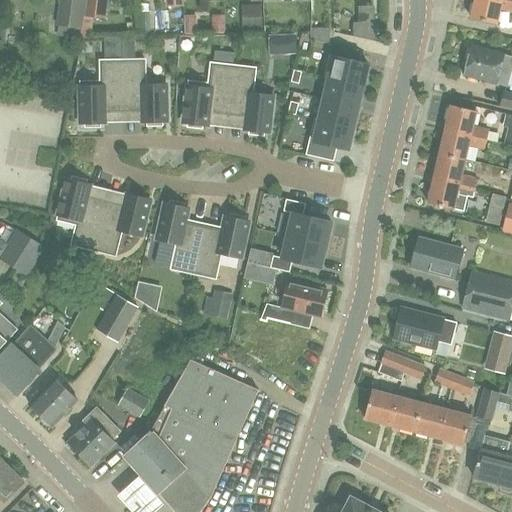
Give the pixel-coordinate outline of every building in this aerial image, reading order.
[(62,0),(59,26),(81,28),(84,0),(62,0)] [(107,0),(89,0),(87,17),(105,19),(107,0)] [(511,12),(511,2),(502,0),(475,0),(471,19),(498,25),(501,10),(511,12)] [(246,7),(247,31),(262,30),(261,7),(246,7)] [(230,33),(229,13),(215,14),(217,35),(230,33)] [(186,33),(196,33),(196,17),(186,17),(186,33)] [(376,41),(375,25),(359,25),(355,25),(355,37),(376,41)] [(311,39),(330,43),(330,27),(311,27),(311,39)] [(269,39),(270,52),(297,51),(297,37),(269,39)] [(339,45),(337,57),(357,62),(359,50),(339,45)] [(511,70),(511,57),(473,47),(465,77),(507,88),(511,70)] [(101,82),(81,82),(82,123),(86,123),(86,127),(101,127),(101,123),(105,123),(104,111),(124,110),(123,60),(123,50),(106,51),(106,61),(100,61),(101,82)] [(324,77),(363,87),(369,65),(357,62),(337,57),(330,55),(324,77)] [(145,60),(123,60),(124,110),(144,110),(144,122),(148,122),(148,126),(163,126),(163,122),(166,122),(166,85),(146,86),(145,60)] [(189,81),(184,122),(188,123),(188,127),(202,129),(203,125),(207,125),(208,113),(228,115),(234,66),(220,64),(214,63),(211,63),(209,84),(189,81)] [(234,66),(228,115),(247,118),(246,130),(250,130),(249,134),(264,136),(264,132),(268,133),(273,96),(253,94),(256,68),(234,66)] [(299,84),(302,72),(294,70),(291,82),(299,84)] [(363,87),(324,77),(324,78),(329,79),(324,99),(359,107),(363,87)] [(501,107),(511,109),(511,93),(504,91),(501,107)] [(314,119),(354,129),(359,107),(324,99),(319,120),(314,119)] [(291,102),(288,113),(296,115),(299,104),(291,102)] [(474,126),(477,112),(451,106),(445,131),(472,137),(488,140),(490,130),(474,126)] [(314,119),(306,155),(333,161),(336,148),(348,151),(354,129),(314,119)] [(488,140),(472,137),(445,131),(440,155),(466,161),(469,146),(485,150),(488,140)] [(466,161),(440,155),(434,180),(460,186),(476,189),(478,180),(462,177),(466,161)] [(68,180),(58,220),(77,225),(72,245),(94,251),(106,202),(87,197),(90,185),(86,184),(87,181),(73,177),(72,181),(68,180)] [(460,186),(434,180),(428,204),(455,210),(458,195),(474,199),(476,189),(460,186)] [(507,196),(499,194),(496,207),(504,209),(507,196)] [(106,202),(94,251),(116,256),(122,231),(142,236),(150,200),(128,195),(125,207),(106,202)] [(293,214),(288,236),(326,246),(332,223),(303,216),(306,204),(287,200),(284,212),(293,214)] [(172,269),(194,274),(205,225),(185,221),(188,209),(184,208),(185,204),(170,201),(170,205),(166,204),(158,240),(177,244),(172,269)] [(205,225),(194,274),(216,279),(221,254),(241,258),(249,222),(245,221),(246,218),(231,215),(230,218),(226,217),(224,229),(205,225)] [(25,275),(33,261),(42,248),(18,233),(1,260),(25,275)] [(321,268),(326,246),(288,236),(282,259),(273,256),(270,268),(290,273),(293,261),(321,268)] [(419,238),(411,268),(454,280),(462,250),(451,247),(419,238)] [(257,278),(260,267),(249,265),(246,275),(257,278)] [(462,309),(510,322),(511,314),(511,279),(473,269),(462,309)] [(328,291),(289,281),(282,308),(268,305),(261,319),(267,321),(268,318),(293,325),(298,313),(321,319),(328,291)] [(155,289),(151,310),(157,313),(162,290),(155,289)] [(117,295),(96,330),(118,343),(139,308),(117,295)] [(451,344),(456,323),(443,320),(402,310),(394,339),(436,349),(438,341),(451,344)] [(0,314),(0,350),(18,331),(0,314)] [(58,321),(48,342),(30,326),(12,346),(11,346),(0,358),(0,378),(19,395),(40,371),(39,370),(57,350),(55,349),(66,328),(58,321)] [(511,337),(497,334),(491,357),(508,361),(511,346),(511,337)] [(403,374),(409,359),(386,350),(381,365),(403,374)] [(409,359),(403,374),(422,381),(427,366),(409,359)] [(258,390),(191,361),(152,431),(148,435),(150,436),(126,457),(139,472),(165,500),(175,511),(201,511),(211,499),(212,498),(258,390)] [(381,365),(378,373),(400,382),(403,374),(381,365)] [(453,389),(458,375),(440,368),(435,383),(453,389)] [(458,375),(453,389),(470,396),(476,381),(458,375)] [(47,426),(51,426),(54,428),(78,401),(54,379),(29,405),(42,418),(42,422),(47,426)] [(150,401),(129,388),(118,406),(140,418),(150,401)] [(492,420),(500,393),(485,389),(478,416),(492,420)] [(390,427),(397,398),(372,391),(365,420),(390,427)] [(415,433),(422,404),(397,398),(390,427),(415,433)] [(440,439),(447,411),(422,404),(415,433),(440,439)] [(114,440),(121,433),(96,409),(76,429),(79,432),(68,444),(93,468),(116,443),(114,440)] [(447,411),(440,439),(465,446),(472,417),(447,411)] [(474,479),(500,486),(507,457),(511,443),(486,436),(474,479)] [(0,453),(0,498),(5,503),(25,483),(0,457),(0,454),(1,454),(0,453)] [(511,458),(507,457),(500,486),(501,486),(500,489),(502,492),(510,494),(511,493),(511,458)] [(151,511),(165,500),(139,472),(118,492),(135,511),(151,511)] [(341,511),(378,511),(379,511),(368,506),(368,507),(352,498),(350,502),(346,500),(340,511),(341,511)]
